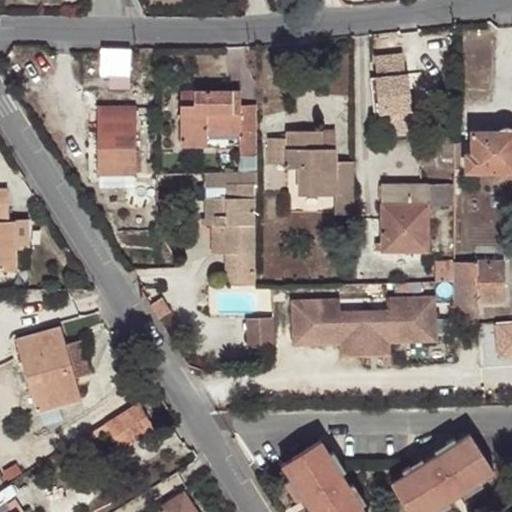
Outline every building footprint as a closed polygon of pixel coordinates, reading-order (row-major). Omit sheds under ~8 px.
[(100,77),(128,77),(129,54),(99,53),(100,77)] [(413,132),(408,76),(377,78),(375,70),(368,71),(372,115),(387,115),(388,135),(413,132)] [(128,93),(128,77),(100,77),(100,93),(128,93)] [(256,158),(255,106),(240,105),(239,92),(193,91),(194,105),(181,105),(180,148),(204,148),(204,135),(237,136),(238,158),(256,158)] [(194,105),(193,91),(181,91),(181,105),(194,105)] [(96,109),(97,175),(134,175),(134,109),(96,109)] [(335,197),(335,163),(336,149),(321,149),(322,131),(286,131),(286,140),(268,140),(268,162),(286,164),(285,169),(297,170),(297,196),(335,197)] [(321,149),(336,149),(335,132),(322,131),(321,149)] [(511,132),(470,133),(471,154),(463,155),(463,174),(511,173),(511,132)] [(353,213),(353,162),(335,163),(335,197),(335,214),(353,213)] [(204,227),(209,226),(225,226),(225,255),(226,284),(254,285),(253,185),(224,185),(224,198),(204,198),(204,227)] [(448,207),(448,186),(383,186),(383,252),(429,252),(429,207),(448,207)] [(0,270),(15,270),(14,250),(13,220),(8,220),(6,189),(0,189),(0,270)] [(25,219),(13,220),(14,250),(27,249),(25,219)] [(225,226),(209,226),(210,254),(225,255),(225,226)] [(502,264),(451,265),(451,283),(453,328),(478,326),(476,303),(502,303),(502,264)] [(434,265),(434,283),(451,283),(451,265),(434,265)] [(252,290),(218,292),(219,310),(253,309),(252,290)] [(385,313),(361,313),(362,356),(386,355),(385,343),(433,341),(431,298),(384,300),(385,313)] [(337,301),(290,302),(291,345),(338,344),(339,356),(362,356),(361,313),(337,313),(337,301)] [(271,347),(271,317),(245,317),(245,347),(271,347)] [(511,318),(499,319),(501,357),(511,356),(511,318)] [(73,380),(63,345),(58,330),(16,344),(37,414),(79,400),(73,380)] [(79,340),(63,345),(73,380),(89,375),(79,340)] [(104,460),(154,429),(138,403),(88,434),(104,460)] [(427,511),(455,495),(492,471),(469,435),(390,485),(407,511),(427,511)] [(365,511),(319,441),(282,465),(309,507),(312,511),(365,511)] [(185,494),(181,497),(191,510),(194,509),(185,494)] [(191,510),(181,497),(156,511),(195,511),(194,509),(191,510)] [(20,511),(12,501),(0,508),(0,511),(20,511)]
